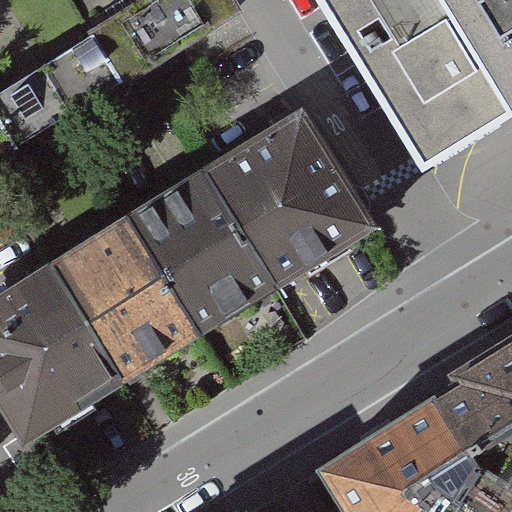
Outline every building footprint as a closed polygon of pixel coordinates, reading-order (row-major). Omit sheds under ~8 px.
[(206,0),(144,0),(76,41),(109,96),(223,27),(206,0)] [(511,0),(322,0),(422,160),(511,107),(511,0)] [(76,41),(0,86),(0,161),(109,96),(76,41)] [(299,109),(210,162),(283,282),(372,229),(299,109)] [(210,162),(131,210),(203,330),(283,282),(210,162)] [(131,210),(47,260),(119,380),(203,330),(131,210)] [(47,260),(0,288),(0,372),(35,431),(119,380),(47,260)] [(467,462),(431,511),(511,511),(511,341),(430,399),(467,462)] [(431,511),(467,462),(430,399),(317,471),(353,511),(431,511)]
